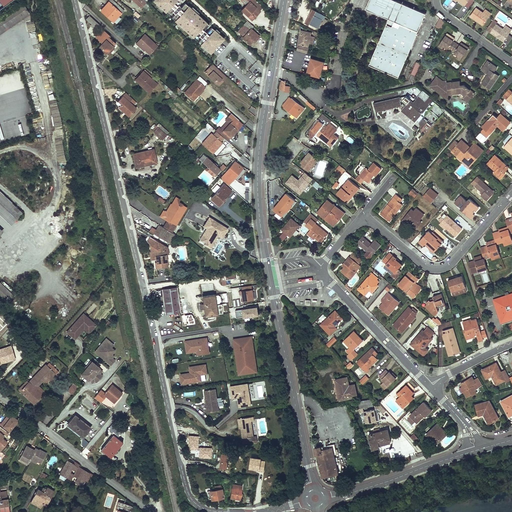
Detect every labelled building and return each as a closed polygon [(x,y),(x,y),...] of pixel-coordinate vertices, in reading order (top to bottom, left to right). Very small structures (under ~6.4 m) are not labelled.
[(124,11),(112,0),(111,0),(109,3),(111,4),(103,13),(113,22),(124,11)] [(147,3),(143,0),(133,0),(133,1),(141,9),(147,3)] [(180,0),(157,0),(194,34),(193,35),(195,37),(197,36),(202,41),(201,42),(204,45),(205,43),(211,49),(224,35),(207,20),(205,22),(180,0)] [(262,7),(253,0),(246,0),(249,2),(246,5),(242,10),(252,20),(259,13),(257,12),(259,10),(262,7)] [(370,63),(369,65),(398,77),(405,62),(418,32),(426,13),(399,2),(394,0),(369,0),(366,9),(389,19),(386,24),(380,38),(377,46),(370,63)] [(111,4),(109,3),(101,11),(103,13),(111,4)] [(0,32),(29,13),(24,5),(0,20),(0,32)] [(476,8),(470,16),(483,25),(491,14),(485,10),(483,13),(476,8)] [(323,20),(325,16),(323,15),(316,11),(314,15),(310,13),(305,23),(309,25),(309,24),(317,28),(322,19),(323,20)] [(100,25),(90,16),(87,20),(92,25),(91,26),(95,30),(100,25)] [(445,22),(439,18),(435,27),(441,30),(445,22)] [(241,34),(248,26),(251,29),(252,29),(254,26),(248,21),(239,32),(241,34)] [(492,21),(486,29),(487,30),(503,41),(511,30),(506,26),(503,29),(492,21)] [(248,26),(241,34),(244,36),(251,29),(248,26)] [(251,29),(244,36),(243,38),(250,44),(254,41),(255,39),(256,40),(260,37),(252,29),(251,29)] [(110,37),(103,30),(96,38),(103,44),(100,47),(106,53),(113,46),(115,44),(109,38),(110,37)] [(299,40),(298,44),(308,46),(311,33),(304,32),(303,34),(301,34),(300,40),(299,40)] [(451,36),(446,33),(439,44),(444,47),(447,49),(448,48),(451,50),(456,43),(452,41),(453,40),(449,38),(451,36)] [(159,46),(145,34),(137,44),(140,47),(141,46),(146,51),(151,55),(159,46)] [(459,45),(456,43),(451,50),(454,52),(454,53),(458,55),(462,58),(469,47),(464,44),(463,46),(459,44),(459,45)] [(115,48),(113,46),(106,53),(108,55),(115,48)] [(311,60),(307,74),(319,77),(323,63),(311,60)] [(411,75),(418,77),(423,66),(417,62),(411,75)] [(487,62),(482,69),(484,70),(488,73),(487,74),(488,75),(482,83),(490,89),(498,77),(498,76),(494,74),(495,73),(493,72),(496,68),(487,62)] [(227,77),(213,64),(205,73),(215,82),(216,80),(219,82),(222,79),(223,80),(227,77)] [(136,79),(143,71),(142,70),(135,77),(136,79)] [(143,71),(136,79),(143,85),(142,86),(149,93),(157,84),(143,71)] [(200,75),(197,79),(205,86),(208,82),(200,75)] [(437,77),(431,84),(444,95),(449,95),(448,92),(452,92),(452,93),(462,93),(466,96),(468,93),(469,94),(471,92),(463,86),(460,86),(459,82),(446,82),(446,81),(442,81),(437,77)] [(245,85),(238,78),(234,83),(242,89),(245,85)] [(205,86),(197,79),(185,93),(193,101),(199,95),(197,94),(202,89),(205,86)] [(444,95),(431,84),(430,86),(449,101),(449,96),(449,95),(444,95)] [(374,103),(374,104),(375,110),(401,104),(401,101),(403,101),(406,104),(402,109),(410,115),(411,114),(412,115),(417,119),(433,101),(428,97),(429,96),(423,91),(415,101),(413,102),(411,105),(409,102),(411,100),(406,96),(390,100),(374,103)] [(474,95),(471,92),(469,94),(468,93),(466,96),(464,99),(468,103),(474,95)] [(136,102),(126,93),(118,101),(121,104),(118,108),(129,117),(136,109),(129,103),(130,102),(133,105),(136,102)] [(284,107),(292,99),(289,97),(282,106),(284,107)] [(284,107),(297,117),(304,108),(292,99),(284,107)] [(315,108),(308,101),(306,103),(311,107),(313,110),(315,108)] [(410,115),(402,109),(401,110),(409,117),(415,122),(417,119),(412,115),(411,114),(410,115)] [(319,120),(307,134),(312,138),(316,133),(331,146),(336,140),(331,136),(333,134),(336,130),(329,124),(332,121),(322,113),(318,119),(319,120)] [(488,123),(484,128),(490,134),(498,125),(504,130),(511,122),(501,113),(497,117),(495,115),(492,118),(491,117),(488,120),(488,123)] [(227,141),(238,130),(239,120),(232,114),(227,119),(232,123),(224,131),(220,135),(224,138),(227,141)] [(232,123),(227,119),(226,120),(228,122),(222,129),(224,131),(232,123)] [(155,131),(153,132),(162,140),(166,135),(159,128),(156,126),(153,129),(155,131)] [(161,126),(159,128),(166,135),(168,133),(161,126)] [(490,134),(484,128),(481,131),(487,137),(490,134)] [(221,141),(224,138),(220,135),(217,132),(214,135),(212,133),(202,144),(213,154),(223,143),(221,141)] [(349,136),(346,139),(352,144),(355,141),(349,136)] [(462,140),(451,151),(457,157),(459,155),(467,161),(468,160),(472,163),(484,151),(474,142),(470,147),(469,149),(467,147),(468,146),(462,140)] [(357,148),(361,151),(364,148),(356,141),(354,144),(358,147),(357,148)] [(157,163),(155,155),(152,155),(150,150),(138,154),(139,157),(134,158),(136,167),(157,163)] [(319,160),(309,152),(303,159),(305,161),(301,167),(308,173),(319,160)] [(467,161),(459,155),(457,157),(469,167),(472,163),(468,160),(467,161)] [(488,163),(496,170),(495,171),(494,173),(500,178),(505,173),(504,173),(502,171),(503,169),(505,171),(508,167),(495,155),(488,163)] [(215,164),(206,157),(202,162),(210,169),(214,172),(212,174),(214,176),(220,171),(216,167),(214,165),(215,164)] [(245,171),(236,162),(225,174),(233,181),(235,178),(238,180),(245,171)] [(365,168),(359,175),(365,180),(368,182),(374,175),(375,176),(382,169),(374,162),(367,170),(365,168)] [(496,170),(488,163),(487,164),(495,171),(496,170)] [(292,175),(285,183),(300,195),(313,179),(304,172),(298,180),(292,175)] [(359,175),(356,179),(362,184),(365,180),(359,175)] [(471,183),(475,186),(481,180),(477,177),(471,183)] [(343,189),(342,188),(337,193),(345,200),(350,194),(352,196),(355,192),(358,188),(348,180),(345,184),(346,186),(348,187),(345,190),(343,189)] [(481,180),(475,186),(476,187),(481,192),(483,193),(482,194),(481,195),(487,201),(487,200),(494,192),(481,180)] [(319,191),(322,187),(315,181),(312,185),(319,191)] [(231,191),(224,184),(211,199),(219,206),(231,191)] [(428,190),(436,197),(438,195),(430,188),(428,190)] [(423,196),(431,203),(436,197),(428,190),(423,196)] [(295,201),(285,193),(272,209),(282,217),(295,201)] [(0,209),(13,221),(19,214),(0,195),(0,209)] [(388,205),(383,211),(384,212),(381,215),(389,221),(403,205),(400,202),(402,199),(396,195),(393,198),(395,199),(389,205),(388,205)] [(180,199),(175,196),(166,212),(163,210),(159,217),(177,226),(187,207),(183,205),(183,204),(179,202),(180,199)] [(461,196),(456,202),(459,205),(462,202),(465,205),(460,210),(469,217),(472,213),(471,211),(474,208),(475,209),(476,210),(478,207),(470,199),(467,202),(461,196)] [(336,208),(336,206),(333,204),(333,205),(327,201),(318,213),(324,218),(325,218),(326,217),(326,220),(330,223),(333,223),(337,222),(339,220),(339,217),(343,212),(339,209),(338,210),(336,208)] [(412,210),(402,221),(405,223),(408,221),(410,222),(408,224),(413,228),(414,226),(416,228),(421,222),(419,220),(424,215),(416,208),(414,211),(412,210)] [(328,234),(316,224),(318,220),(310,213),(302,223),(310,230),(307,234),(314,239),(315,238),(316,237),(322,241),(328,234)] [(203,226),(206,228),(199,239),(207,243),(208,244),(211,244),(216,239),(213,237),(215,234),(218,236),(223,239),(229,228),(209,216),(203,226)] [(442,217),(439,220),(441,222),(440,223),(446,228),(455,236),(462,229),(447,216),(444,219),(442,217)] [(282,229),(290,236),(299,225),(291,219),(282,229)] [(149,231),(169,243),(174,235),(171,233),(175,226),(166,221),(163,227),(158,224),(156,229),(152,227),(149,231)] [(499,231),(493,234),(496,244),(503,242),(511,239),(510,234),(508,230),(500,233),(499,231)] [(431,233),(428,231),(419,242),(423,246),(425,244),(426,242),(431,247),(430,248),(429,249),(433,253),(443,241),(439,237),(437,239),(432,234),(431,233)] [(364,256),(369,260),(380,246),(374,240),(371,244),(362,237),(357,243),(367,252),(364,256)] [(151,252),(151,253),(153,253),(153,257),(155,257),(155,260),(156,263),(154,263),(154,269),(169,268),(168,252),(167,247),(151,238),(148,242),(151,244),(151,252)] [(211,249),(216,239),(211,244),(208,244),(207,243),(205,246),(211,249)] [(483,256),(484,259),(491,257),(499,254),(496,244),(491,246),(487,247),(487,246),(480,248),(483,256)] [(361,260),(353,254),(347,261),(344,264),(346,265),(344,268),(343,269),(341,271),(350,279),(356,273),(355,272),(353,271),(359,265),(362,261),(361,260)] [(386,256),(382,262),(386,265),(390,259),(386,256)] [(386,265),(395,273),(402,265),(396,260),(396,259),(393,256),(390,259),(386,265)] [(475,260),(468,263),(472,273),(486,269),(487,268),(484,259),(475,262),(475,260)] [(237,278),(236,272),(221,274),(222,284),(225,284),(225,279),(237,278)] [(416,278),(409,272),(406,276),(398,285),(414,298),(420,291),(411,284),(410,285),(409,283),(411,280),(413,282),(416,278)] [(379,282),(371,275),(367,279),(361,286),(358,290),(365,296),(369,291),(372,293),(378,286),(377,285),(379,282)] [(462,276),(448,281),(451,291),(465,287),(462,276)] [(418,279),(416,278),(413,282),(411,280),(409,283),(410,285),(411,284),(420,291),(421,289),(415,283),(418,279)] [(13,295),(0,281),(0,295),(6,302),(13,295)] [(253,300),(251,285),(241,287),(242,290),(240,291),(240,295),(241,295),(242,301),(253,300)] [(181,313),(177,287),(162,289),(166,315),(181,313)] [(453,298),(467,293),(465,287),(451,291),(453,298)] [(386,296),(385,296),(387,298),(383,302),(379,307),(388,315),(397,305),(399,302),(388,293),(386,296)] [(223,314),(220,294),(203,297),(204,304),(204,309),(206,317),(223,314)] [(427,304),(425,307),(434,316),(438,312),(437,309),(445,306),(441,294),(433,297),(433,298),(434,300),(430,301),(429,300),(426,303),(427,304)] [(511,294),(503,298),(504,303),(503,305),(497,307),(501,319),(509,317),(510,319),(511,318),(511,294)] [(504,303),(503,298),(494,301),(497,307),(503,305),(504,303)] [(409,307),(395,323),(403,331),(407,326),(406,325),(411,320),(414,317),(417,313),(417,312),(412,308),(411,310),(409,307)] [(243,309),(236,311),(237,318),(244,317),(250,316),(250,317),(259,316),(257,308),(251,309),(243,310),(243,309)] [(110,324),(115,318),(113,310),(105,319),(110,324)] [(335,311),(321,325),(330,334),(336,328),(334,326),(342,318),(338,314),(335,311)] [(84,313),(68,331),(76,338),(79,334),(78,333),(86,324),(92,330),(97,324),(84,313)] [(411,320),(406,325),(407,326),(415,318),(414,317),(411,320)] [(463,330),(465,336),(467,335),(469,339),(474,337),(473,334),(476,333),(479,342),(483,340),(482,338),(480,332),(476,320),(471,321),(470,320),(463,323),(465,330),(463,330)] [(403,331),(395,323),(393,325),(402,333),(403,331)] [(78,333),(79,334),(85,328),(89,332),(92,330),(86,324),(78,333)] [(416,346),(415,348),(416,349),(424,355),(428,350),(425,347),(432,339),(430,337),(434,333),(427,327),(423,331),(422,331),(417,337),(412,343),(416,346)] [(452,328),(445,331),(446,334),(444,335),(447,346),(446,346),(448,353),(459,350),(454,333),(452,328)] [(351,360),(358,354),(354,350),(355,350),(355,349),(363,341),(361,339),(360,339),(360,338),(359,337),(358,337),(357,336),(357,335),(354,331),(343,341),(349,348),(346,351),(349,354),(347,356),(351,360)] [(337,340),(334,336),(326,343),(329,347),(337,340)] [(240,374),(258,372),(252,337),(234,339),(240,374)] [(199,356),(210,354),(208,338),(186,342),(188,353),(197,351),(198,352),(199,356)] [(111,355),(114,351),(111,348),(113,346),(106,339),(95,352),(111,365),(115,361),(112,359),(109,357),(111,355)] [(11,346),(4,348),(5,350),(0,351),(0,363),(2,363),(1,361),(14,357),(11,346)] [(372,348),(357,363),(366,372),(369,369),(368,368),(372,365),(371,364),(373,362),(374,363),(377,360),(375,357),(375,356),(373,355),(376,352),(372,348)] [(61,371),(51,362),(48,365),(48,364),(30,382),(23,389),(28,393),(26,395),(34,403),(42,395),(43,396),(46,393),(39,386),(44,381),(47,378),(49,380),(51,382),(58,375),(57,374),(61,371)] [(88,364),(85,368),(99,379),(102,376),(98,373),(101,370),(92,362),(89,365),(88,364)] [(498,370),(499,369),(496,363),(491,366),(482,370),(486,379),(492,376),(496,385),(505,380),(506,383),(510,380),(505,370),(504,370),(501,372),(499,372),(498,370)] [(203,382),(211,381),(210,373),(208,374),(207,365),(190,367),(191,372),(192,371),(192,373),(181,375),(183,384),(203,381),(203,382)] [(85,368),(83,371),(84,371),(81,374),(90,382),(93,379),(96,382),(99,379),(85,368)] [(395,378),(391,374),(389,372),(388,373),(385,370),(379,376),(382,379),(381,379),(384,382),(381,385),(384,388),(387,385),(388,386),(395,378)] [(369,378),(365,374),(359,381),(363,384),(369,378)] [(467,384),(465,381),(461,383),(462,387),(459,388),(462,393),(465,391),(466,393),(464,393),(466,397),(471,394),(472,396),(476,393),(474,390),(482,385),(477,377),(473,379),(475,383),(472,385),(470,382),(467,384)] [(471,377),(465,381),(467,384),(470,382),(472,385),(475,383),(473,379),(471,377)] [(345,378),(335,380),(336,386),(338,386),(339,393),(341,400),(357,397),(355,387),(353,388),(352,385),(349,386),(348,381),(346,382),(345,378)] [(23,389),(30,382),(28,381),(20,389),(26,395),(28,393),(23,389)] [(73,394),(79,387),(73,383),(68,389),(73,394)] [(254,405),(250,384),(233,387),(235,398),(240,398),(243,397),(244,407),(254,405)] [(114,403),(122,394),(112,385),(104,394),(114,403)] [(400,391),(403,394),(400,396),(396,400),(403,408),(404,407),(413,398),(411,395),(409,394),(409,393),(411,391),(406,385),(400,391)] [(221,411),(218,389),(207,391),(208,400),(209,408),(210,413),(221,411)] [(511,395),(501,401),(509,417),(511,414),(511,395)] [(371,399),(357,402),(359,408),(372,406),(371,399)] [(489,401),(475,405),(478,416),(483,414),(488,424),(498,419),(489,401)] [(412,425),(415,422),(415,423),(423,415),(424,416),(425,417),(432,410),(427,405),(424,403),(424,402),(411,414),(409,416),(411,418),(409,420),(409,421),(411,423),(412,425)] [(374,406),(382,417),(383,417),(387,413),(380,405),(374,406)] [(377,422),(375,409),(364,411),(364,413),(366,424),(377,422)] [(0,423),(0,428),(8,434),(18,421),(8,413),(0,424),(0,423)] [(91,428),(76,415),(68,424),(84,437),(91,428)] [(423,415),(415,423),(416,423),(424,416),(423,415)] [(252,417),(237,420),(238,424),(240,424),(242,439),(249,438),(250,442),(256,441),(255,437),(253,437),(250,422),(253,421),(252,417)] [(124,430),(114,422),(108,430),(114,435),(110,439),(109,441),(101,450),(111,458),(123,442),(118,438),(124,430)] [(438,424),(426,435),(433,442),(434,441),(437,444),(446,435),(440,430),(442,428),(438,424)] [(374,433),(368,435),(372,451),(381,449),(379,444),(391,441),(388,430),(379,432),(378,429),(373,430),(374,433)] [(198,451),(199,436),(188,436),(188,450),(198,451)] [(84,448),(88,443),(84,439),(80,443),(84,448)] [(35,451),(26,446),(20,458),(29,463),(31,460),(32,459),(38,462),(41,464),(46,453),(42,451),(36,448),(36,449),(35,451)] [(211,458),(212,448),(199,447),(199,458),(211,458)] [(317,455),(322,478),(337,474),(337,473),(336,467),(332,448),(321,450),(320,447),(314,448),(315,456),(317,455)] [(229,453),(222,452),(219,468),(227,469),(229,453)] [(79,466),(79,465),(80,464),(75,462),(73,464),(67,461),(60,474),(61,474),(59,477),(65,480),(66,477),(67,477),(71,480),(74,475),(74,474),(70,472),(72,468),(76,471),(78,468),(79,466)] [(83,469),(79,466),(78,468),(76,471),(74,474),(74,475),(78,478),(82,470),(83,469)] [(78,478),(76,482),(82,486),(89,473),(83,469),(82,470),(78,478)] [(93,475),(89,473),(85,480),(90,482),(93,475)] [(242,486),(233,484),(230,498),(240,500),(242,486)] [(221,489),(220,486),(214,487),(215,491),(208,492),(209,501),(224,498),(222,489),(221,489)] [(36,503),(42,506),(43,504),(46,506),(54,491),(47,488),(46,490),(44,493),(41,491),(37,489),(34,495),(36,496),(34,499),(37,501),(36,503)] [(0,511),(9,511),(9,506),(7,499),(1,499),(0,494),(0,511)] [(41,508),(42,506),(36,503),(37,501),(34,499),(36,496),(34,495),(30,502),(35,505),(41,508)] [(131,511),(133,506),(131,505),(118,501),(116,509),(118,510),(117,511),(131,511)]
